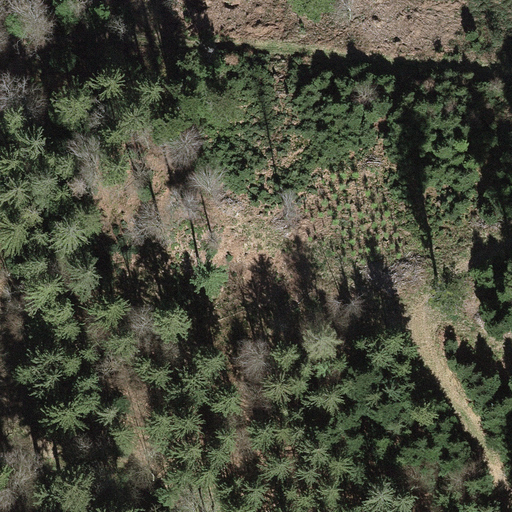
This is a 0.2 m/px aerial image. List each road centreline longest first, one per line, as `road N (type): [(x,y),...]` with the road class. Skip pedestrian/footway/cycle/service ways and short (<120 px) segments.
road 1 (track): [(0,92),(38,46),(68,37),(197,41),(511,72)]
road 2 (track): [(511,237),(437,284),(416,319),(511,510)]
road 3 (track): [(0,432),(16,385),(0,311)]
